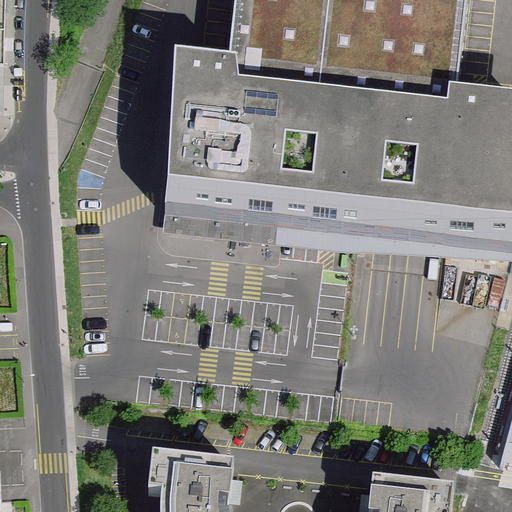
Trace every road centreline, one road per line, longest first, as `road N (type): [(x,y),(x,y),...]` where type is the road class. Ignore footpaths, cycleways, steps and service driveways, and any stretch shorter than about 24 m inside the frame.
road 1 (residential): [(58,511),(36,194)]
road 2 (residential): [(35,161),(39,0)]
